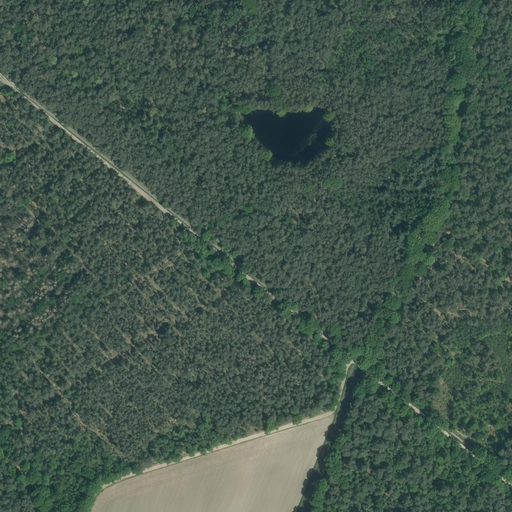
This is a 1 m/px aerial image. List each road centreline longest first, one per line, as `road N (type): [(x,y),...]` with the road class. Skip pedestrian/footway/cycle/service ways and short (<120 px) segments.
road 1 (track): [(351,358),(59,125)]
road 2 (track): [(86,511),(107,481),(333,409),(347,364)]
road 3 (track): [(364,368),(511,487)]
